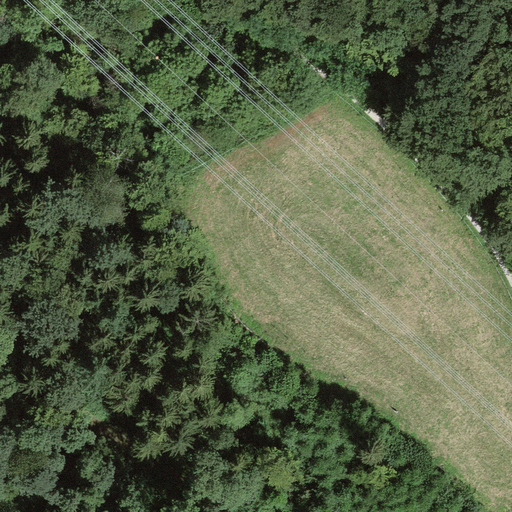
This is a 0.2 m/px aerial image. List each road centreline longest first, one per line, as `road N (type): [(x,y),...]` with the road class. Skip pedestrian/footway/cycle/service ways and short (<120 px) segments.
road 1 (track): [(511,285),(484,226),(361,94),(219,0)]
road 2 (track): [(0,362),(217,511)]
